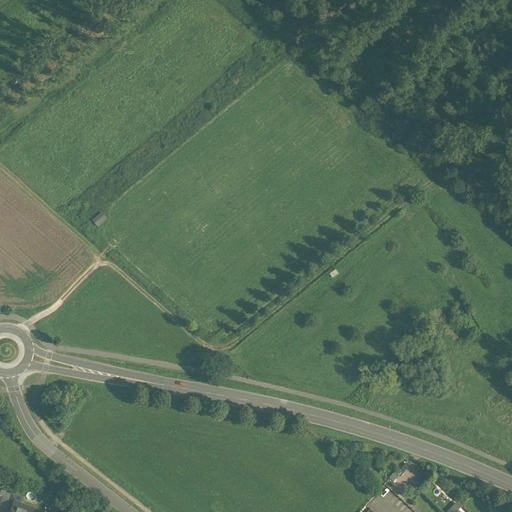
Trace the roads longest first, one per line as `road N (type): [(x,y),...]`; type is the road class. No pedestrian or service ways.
road 1 (track): [(439,176),(223,355),(105,257),(18,332)]
road 2 (tertiary): [(27,356),(289,409),(511,485)]
road 3 (residential): [(129,511),(34,435),(13,371)]
road 4 (track): [(105,257),(0,166)]
